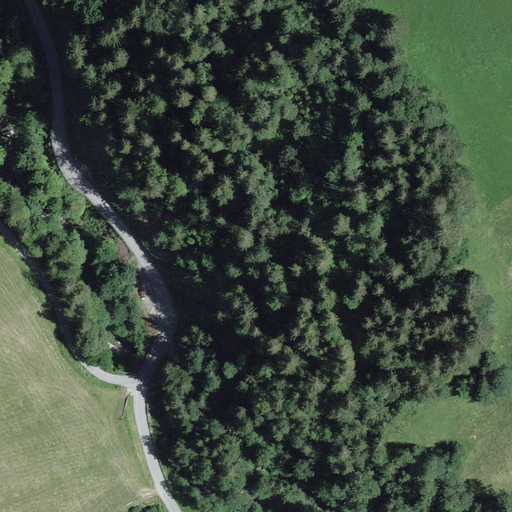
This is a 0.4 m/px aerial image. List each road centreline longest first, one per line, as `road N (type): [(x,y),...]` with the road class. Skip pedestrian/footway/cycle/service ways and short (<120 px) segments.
road 1 (tertiary): [(141,382),(165,339),(168,306),(141,251),(63,155),(55,74),(30,0)]
road 2 (track): [(350,511),(253,461),(217,400),(165,339)]
road 3 (unclassified): [(0,224),(50,290),(79,356),(99,373),(141,382)]
road 4 (tertiary): [(176,511),(142,421),(141,382)]
